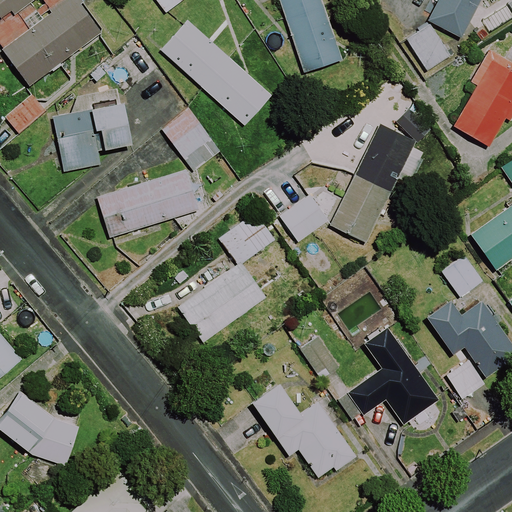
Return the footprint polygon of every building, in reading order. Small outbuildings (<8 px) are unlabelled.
[(0,0),(0,43),(4,48),(2,49),(30,86),(102,32),(81,4),(84,1),(83,0),(0,0)] [(182,0),(156,0),(166,12),(182,0)] [(342,59),(322,0),(279,0),(304,72),(342,59)] [(439,0),(428,21),(462,38),(482,0),(439,0)] [(272,96),(188,21),(162,50),(245,125),(272,96)] [(451,55),(431,24),(407,39),(427,71),(451,55)] [(511,62),(490,49),(471,81),(478,85),(454,125),(489,147),(510,112),(511,112),(511,62)] [(45,111),(32,94),(5,117),(18,133),(45,111)] [(134,145),(125,102),(53,116),(64,172),(101,164),(99,152),(134,145)] [(221,152),(189,107),(162,127),(194,171),(221,152)] [(417,141),(381,123),(330,225),(366,242),(417,141)] [(511,159),(501,167),(511,182),(511,159)] [(199,210),(186,169),(97,197),(110,238),(199,210)] [(329,220),(311,194),(280,216),(298,242),(329,220)] [(511,259),(511,204),(471,234),(497,271),(511,259)] [(219,238),(239,266),(275,240),(255,212),(219,238)] [(483,280),(465,256),(442,272),(459,297),(483,280)] [(267,297),(241,261),(178,307),(203,342),(267,297)] [(511,360),(511,342),(483,301),(462,315),(452,300),(428,317),(454,355),(465,347),(486,378),(511,360)] [(440,400),(388,327),(365,344),(383,368),(338,400),(353,420),(362,413),(364,416),(386,400),(404,425),(440,400)] [(0,372),(20,356),(0,332),(0,372)] [(339,367),(318,337),(300,349),(322,380),(339,367)] [(485,384),(470,360),(447,375),(462,399),(485,384)] [(301,413),(281,384),(253,403),(287,453),(297,447),(317,475),(332,465),(334,468),(355,455),(318,401),(301,413)] [(51,418),(18,391),(0,413),(0,433),(32,459),(59,469),(74,426),(51,418)] [(122,473),(114,463),(91,483),(94,486),(64,511),(139,511),(145,507),(139,501),(147,494),(126,470),(122,473)]
